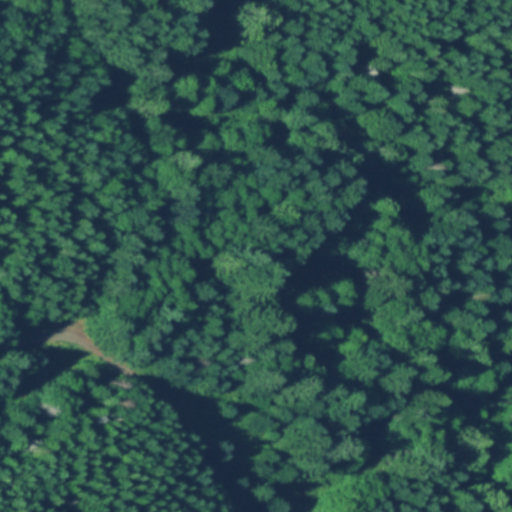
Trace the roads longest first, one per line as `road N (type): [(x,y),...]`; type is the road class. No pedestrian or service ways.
road 1 (track): [(50,16),(105,132),(104,260),(60,333)]
road 2 (track): [(228,511),(189,439),(102,349),(60,333)]
